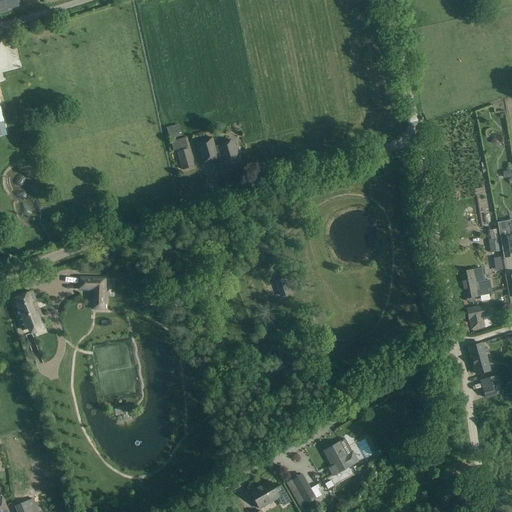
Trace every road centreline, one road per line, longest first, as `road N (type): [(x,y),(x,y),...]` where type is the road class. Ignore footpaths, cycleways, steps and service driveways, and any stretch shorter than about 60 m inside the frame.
road 1 (unclassified): [(0,283),(421,141)]
road 2 (unclassified): [(193,511),(232,477),(458,345)]
road 3 (unclassified): [(458,345),(421,141)]
road 4 (unclassified): [(488,511),(458,345)]
road 5 (unclassified): [(421,141),(388,0)]
